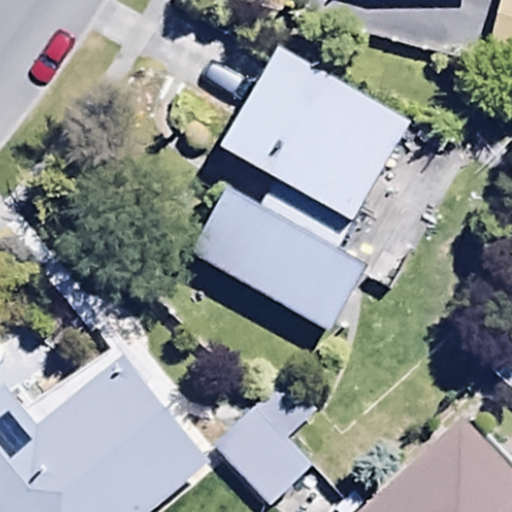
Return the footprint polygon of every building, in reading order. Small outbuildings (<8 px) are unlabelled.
[(511,0),(507,0),(488,69),(511,75),(511,0)] [(265,223),(238,207),(201,269),(330,345),(367,283),(389,296),(464,169),(289,66),(231,164),(282,194),(265,223)] [(511,368),(497,384),(511,398),(511,368)] [(176,511),(212,484),(128,380),(48,444),(13,402),(0,412),(0,511),(176,511)] [(288,387),(214,455),(266,511),(279,511),(315,479),(290,451),(321,423),(288,387)] [(511,511),(511,480),(465,429),(374,511),(362,511),(353,502),(342,511),(511,511)]
